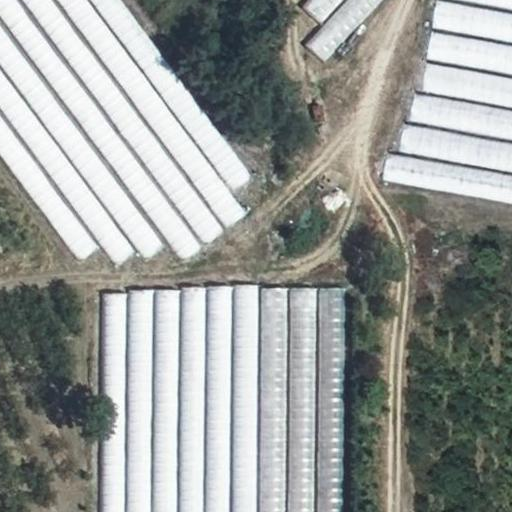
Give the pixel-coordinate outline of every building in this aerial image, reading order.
[(15,0),(0,0),(0,17),(186,261),(204,247),(15,0)] [(53,0),(21,0),(206,245),(226,230),(53,0)] [(89,0),(56,0),(227,228),(248,213),(89,0)] [(121,0),(90,0),(233,190),(252,175),(121,0)] [(322,22),(342,0),(309,0),(304,5),(322,22)] [(325,63),(384,0),(346,0),(305,45),(325,63)] [(511,13),(439,0),(438,0),(434,28),(511,42),(511,13)] [(511,0),(458,0),(511,9),(511,0)] [(0,22),(0,64),(147,261),(167,246),(0,22)] [(511,46),(433,32),(427,60),(511,75),(511,46)] [(511,78),(427,63),(422,91),(511,107),(511,78)] [(0,70),(0,109),(117,265),(136,252),(0,70)] [(511,112),(414,95),(409,123),(511,141),(511,112)] [(0,114),(0,152),(82,261),(100,247),(0,114)] [(511,143),(404,124),(399,152),(511,172),(511,143)] [(511,175),(388,152),(383,180),(511,204),(511,175)] [(258,511),(259,285),(236,285),(234,511),(258,511)] [(229,511),(230,288),(207,288),(205,511),(229,511)] [(284,511),(286,289),(262,289),(260,511),(284,511)] [(151,511),(152,291),(128,290),(127,511),(151,511)] [(203,511),(204,290),(181,290),(179,511),(203,511)] [(313,511),(314,290),(291,290),(289,511),(313,511)] [(342,511),(344,290),(320,290),(319,511),(342,511)] [(177,511),(178,291),(154,291),(153,511),(177,511)] [(123,511),(125,294),(101,294),(100,511),(123,511)]
